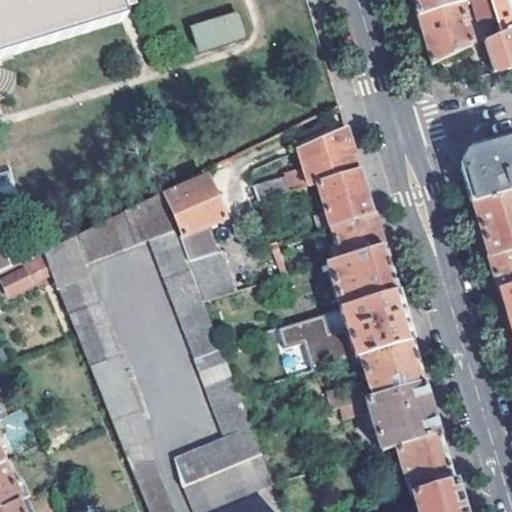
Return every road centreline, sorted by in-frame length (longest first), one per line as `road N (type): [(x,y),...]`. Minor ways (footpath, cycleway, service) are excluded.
road 1 (residential): [(511,509),(397,134)]
road 2 (residential): [(397,134),(356,0)]
